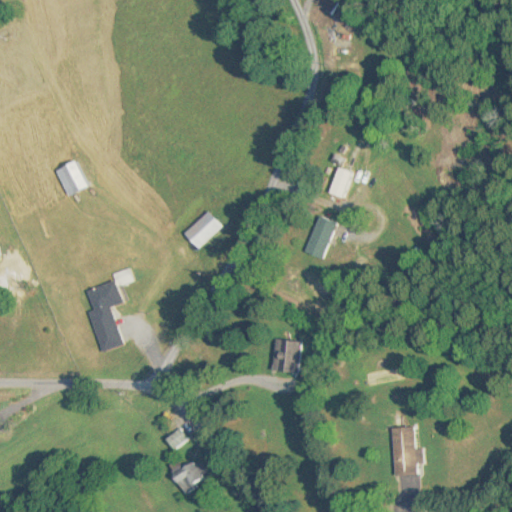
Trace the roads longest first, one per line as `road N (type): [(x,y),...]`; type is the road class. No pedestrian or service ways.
road 1 (residential): [(155,390),(266,239),(321,123),(316,34),(299,0)]
road 2 (residential): [(0,384),(155,390),(185,409),(271,511)]
